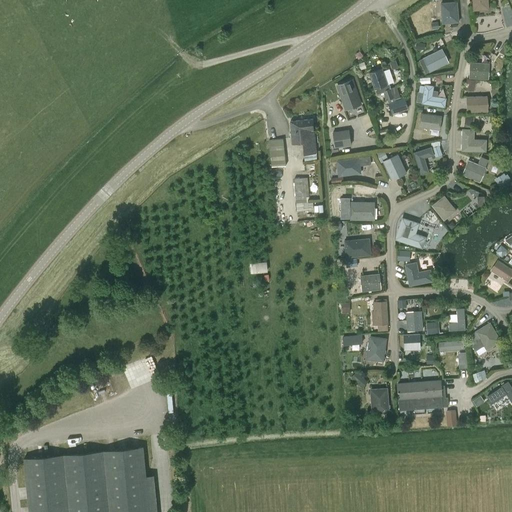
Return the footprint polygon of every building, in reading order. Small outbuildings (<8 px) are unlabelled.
[(472,0),(473,10),(489,9),(488,0),(472,0)] [(459,22),(457,1),(439,3),(441,24),(459,22)] [(448,62),(441,48),(422,57),(423,58),(418,60),(425,73),(429,71),(448,62)] [(392,68),(398,66),(396,60),(390,62),(392,68)] [(488,79),(489,63),(470,62),(468,78),(488,79)] [(389,103),(392,114),(395,113),(395,115),(406,114),(407,109),(408,109),(405,98),(401,99),(397,87),(391,89),(390,84),(387,84),(382,68),(369,73),(375,89),(379,87),(380,92),(383,91),(386,100),(388,100),(389,103)] [(466,89),(476,90),(477,79),(467,78),(466,89)] [(345,110),(361,104),(353,80),(337,86),(345,110)] [(445,107),(446,97),(432,95),(434,85),(424,84),(421,103),(445,107)] [(466,112),(488,111),(487,95),(466,96),(466,112)] [(441,116),(420,112),(418,127),(439,130),(441,116)] [(305,154),(316,153),(313,120),(313,119),(290,121),(292,144),(304,143),(305,154)] [(461,150),(486,151),(486,139),(474,138),(474,129),(462,128),(461,150)] [(420,142),(422,130),(415,129),(414,141),(420,142)] [(286,166),(283,139),(269,141),(271,167),(286,166)] [(420,174),(428,171),(424,158),(434,155),(431,146),(413,152),(420,174)] [(398,154),(383,162),(391,180),(406,173),(398,154)] [(462,175),(479,182),(488,159),(481,156),(478,164),(468,160),(462,175)] [(358,157),(336,159),(338,176),(360,173),(358,157)] [(506,173),(496,178),(500,185),(510,181),(506,173)] [(306,178),(295,179),(296,210),(313,209),(313,202),(307,202),(306,178)] [(431,205),(443,220),(456,211),(444,195),(431,205)] [(374,201),(350,201),(350,219),(374,219),(374,201)] [(402,218),(396,238),(400,240),(400,241),(422,248),(426,236),(416,233),(420,222),(407,218),(407,220),(402,218)] [(441,235),(447,229),(438,219),(432,225),(441,235)] [(370,255),(369,238),(344,240),(345,257),(370,255)] [(398,260),(411,260),(412,245),(399,245),(398,260)] [(507,282),(511,274),(511,268),(497,259),(490,270),(507,282)] [(418,271),(416,261),(404,264),(409,286),(433,281),(430,269),(418,271)] [(266,262),(252,263),(252,272),(267,271),(266,262)] [(380,289),(379,273),(360,275),(361,291),(380,289)] [(378,325),(388,324),(387,301),(373,302),(373,311),(374,316),(374,325),(378,325)] [(457,321),(448,322),(449,331),(465,329),(464,308),(456,308),(457,321)] [(407,331),(423,329),(421,310),(405,312),(407,331)] [(486,350),(501,341),(489,321),(474,331),(475,332),(470,335),(471,346),(471,345),(475,350),(483,345),(486,350)] [(403,334),(403,350),(420,349),(420,333),(403,334)] [(369,335),(366,359),(383,362),(387,337),(369,335)] [(352,345),(351,336),(343,337),(344,345),(352,345)] [(456,357),(464,357),(464,339),(439,341),(440,347),(456,347),(456,357)] [(485,369),(474,373),(477,381),(488,377),(485,369)] [(359,371),(354,376),(363,388),(369,383),(359,371)] [(441,379),(426,381),(397,383),(399,411),(443,407),(441,379)] [(389,412),(388,387),(370,388),(371,413),(389,412)] [(503,404),(478,404),(478,413),(503,413),(503,404)] [(455,410),(445,411),(447,425),(457,424),(455,410)] [(118,438),(118,447),(130,447),(129,438),(118,438)] [(144,447),(24,459),(28,511),(157,511),(154,476),(147,476),(144,447)]
